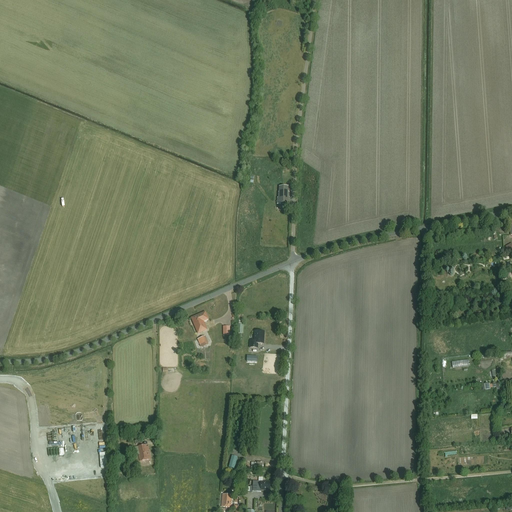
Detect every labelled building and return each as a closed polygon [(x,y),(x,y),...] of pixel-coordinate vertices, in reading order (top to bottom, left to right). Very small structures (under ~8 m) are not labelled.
[(288,187),(279,187),(279,193),(278,193),(278,198),(277,198),(277,205),(290,205),(290,198),(288,198),(288,187)] [(207,312),(193,318),(200,334),(209,330),(205,322),(210,319),(207,312)] [(266,344),(266,332),(256,331),(256,342),(256,344),(258,344),(266,344)] [(207,335),(199,339),(203,348),(211,345),(207,335)] [(149,445),(137,447),(140,461),(152,459),(149,445)] [(263,481),(255,481),(255,493),(263,493),(263,490),(263,481)] [(263,481),(263,490),(272,490),(272,481),(263,481)] [(233,495),(224,494),(223,507),(232,508),(233,495)]
